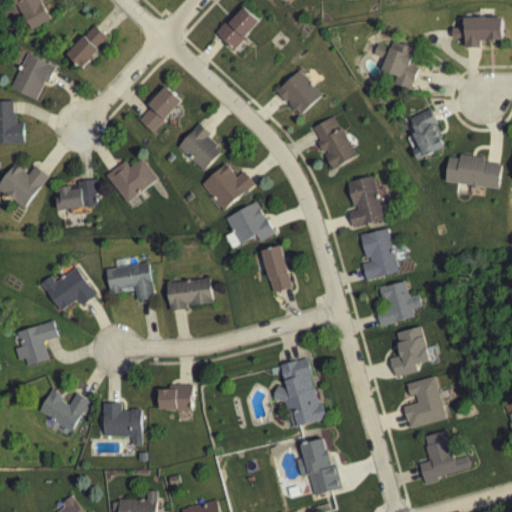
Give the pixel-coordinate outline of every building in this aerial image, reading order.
[(17,0),(32,28),(52,17),(43,0),(17,0)] [(235,47),(262,20),(245,3),(218,30),(235,47)] [(504,13),(466,13),(466,26),(454,26),(454,36),(466,36),(466,43),(504,43),(504,13)] [(111,36),(96,22),(68,51),(82,66),(111,36)] [(379,42),(375,53),(388,57),(384,68),(398,73),(395,81),(412,87),(420,65),(414,62),(419,47),(395,38),(392,46),(379,42)] [(12,85),(41,99),(58,64),(29,50),(12,85)] [(276,89),(301,114),(324,91),(299,66),(276,89)] [(138,115),(153,130),(185,98),(169,83),(138,115)] [(0,141),(26,141),(26,120),(16,120),(16,99),(0,99),(0,141)] [(448,146),(434,106),(411,115),(417,131),(410,133),(418,156),(448,146)] [(312,126),(333,167),(359,154),(338,113),(312,126)] [(227,147),(202,121),(178,144),(204,170),(227,147)] [(448,182),(501,186),(503,156),(451,152),(448,182)] [(130,157),(109,171),(127,200),(160,178),(146,156),(134,164),(130,157)] [(35,161),(29,169),(18,161),(0,186),(28,207),(52,173),(35,161)] [(257,182),(245,167),(238,173),(228,161),(202,181),(223,209),(257,182)] [(349,180),(356,205),(349,207),(354,225),(388,216),(377,173),(349,180)] [(105,203),(102,177),(57,183),(61,208),(105,203)] [(259,198),(228,216),(235,228),(228,233),(234,245),(255,233),(259,241),(277,231),(259,198)] [(400,269),(390,226),(359,233),(369,277),(400,269)] [(264,247),(274,290),(293,285),(284,243),(264,247)] [(152,260),(139,262),(138,255),(118,258),(119,267),(108,268),(112,292),(136,289),(138,299),(156,297),(152,260)] [(54,272),(43,280),(60,308),(78,297),(83,304),(98,294),(81,265),(58,279),(54,272)] [(212,276),(169,281),(172,307),(215,302),(212,276)] [(417,315),(414,305),(422,303),(420,292),(411,294),(407,279),(381,285),(387,307),(378,309),(382,324),(417,315)] [(16,344),(22,364),(50,357),(46,339),(60,336),(55,319),(20,328),(24,342),(16,344)] [(400,353),(392,354),(396,374),(421,369),(419,360),(439,355),(438,350),(430,351),(424,325),(396,331),(400,353)] [(312,355),(282,363),(287,384),(276,387),(279,399),(287,398),(294,426),(328,417),(312,355)] [(410,426),(448,417),(437,374),(409,380),(414,402),(405,404),(410,426)] [(194,383),(161,383),(161,408),(194,408),(194,383)] [(77,389),(72,399),(52,387),(39,411),(74,431),(93,399),(77,389)] [(104,433),(133,433),(133,443),(143,443),(143,409),(123,408),(123,400),(104,399),(104,433)] [(431,458),(420,461),(425,479),(472,468),(468,454),(455,457),(448,428),(425,434),(431,458)] [(313,494),(343,486),(329,435),(300,443),(313,494)] [(166,511),(166,509),(159,509),(159,489),(148,489),(148,498),(121,498),(121,511),(166,511)] [(91,511),(74,493),(54,511),(91,511)] [(183,506),(184,511),(223,511),(219,497),(183,506)]
